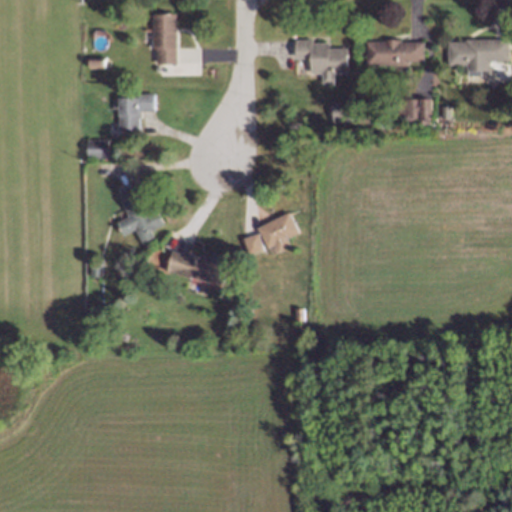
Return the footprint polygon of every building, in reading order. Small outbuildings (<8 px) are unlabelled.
[(154,59),(154,45),(147,45),(148,11),(172,12),(171,60),(154,59)] [(342,67),(327,67),(327,79),(315,79),(315,67),(304,67),(304,58),(290,58),(289,35),(322,35),(322,44),(341,44),(342,67)] [(362,61),(363,36),(417,38),(416,58),(404,58),(404,62),(362,61)] [(506,40),(506,63),(485,62),(485,72),(461,72),(461,67),(443,66),(443,42),(461,42),(461,40),(506,40)] [(85,63),(85,52),(99,52),(99,63),(85,63)] [(116,127),(116,117),(113,116),(114,89),(147,90),(146,124),(133,123),(133,127),(116,127)] [(400,123),(400,100),(415,100),(415,123),(400,123)] [(418,124),(417,101),(428,101),(429,123),(418,124)] [(330,123),(330,104),(347,104),(347,123),(330,123)] [(447,120),(438,119),(438,106),(447,107),(447,120)] [(82,152),(83,134),(102,135),(102,152),(82,152)] [(132,184),(153,227),(143,230),(145,238),(136,241),(130,229),(119,235),(114,223),(123,218),(111,195),(132,184)] [(285,215),(295,235),(282,242),(285,249),(268,257),(265,249),(263,250),(253,230),(285,215)] [(239,241),(254,236),(259,252),(244,257),(239,241)] [(212,279),(160,267),(165,247),(195,254),(196,251),(217,256),(212,279)] [(85,280),(86,267),(94,267),(94,280),(85,280)] [(290,318),(291,303),(298,303),(298,318),(290,318)]
